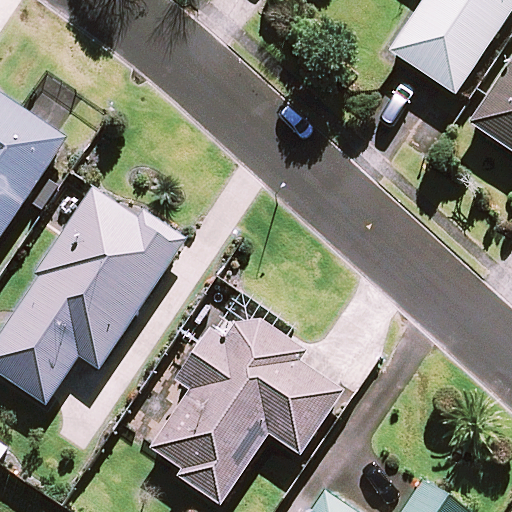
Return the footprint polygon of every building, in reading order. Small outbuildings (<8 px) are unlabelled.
[(511,34),(511,0),(439,0),(399,60),(465,105),(511,34)] [(511,82),(478,132),(511,154),(511,82)] [(0,259),(61,169),(76,146),(0,95),(0,259)] [(49,287),(0,357),(0,377),(56,415),(88,367),(107,379),(196,249),(152,219),(147,227),(103,197),(44,283),(49,287)] [(198,399),(159,457),(191,478),(186,485),(225,511),(233,511),(280,444),(311,465),(355,400),(311,369),(317,360),(273,329),(244,332),(234,347),(221,338),(186,391),(198,399)] [(324,511),(466,511),(432,489),(416,511),(355,511),(335,498),(324,511)]
